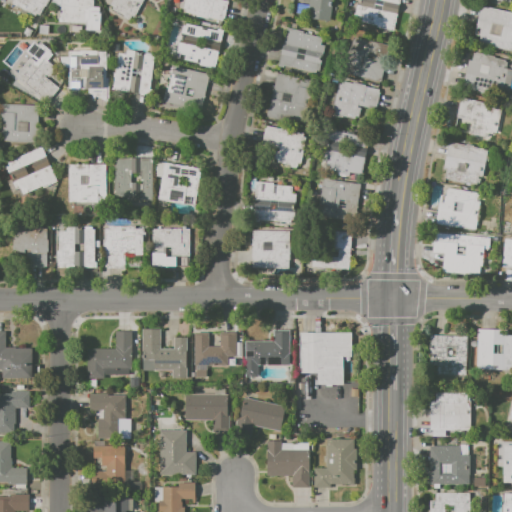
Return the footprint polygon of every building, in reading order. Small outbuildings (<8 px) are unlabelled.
[(48,0),(45,7),(44,6),(39,15),(36,14),(35,16),(22,9),(21,11),(10,5),(13,1),(11,0),(48,0)] [(60,0),(92,0),(92,1),(93,1),(92,20),(86,20),(86,23),(58,22),(59,17),(60,17),(60,0)] [(145,0),(134,21),(128,18),(127,20),(121,17),(122,15),(111,9),(113,7),(109,5),(112,0),(145,0)] [(221,0),(229,2),(224,22),(185,13),(186,9),(183,8),(184,0),(221,0)] [(331,0),(329,21),(306,18),(309,0),(331,0)] [(399,0),(393,31),(376,27),(376,26),(361,23),(361,22),(353,20),(357,0),(399,0)] [(481,6),(511,12),(511,46),(511,51),(478,43),(481,34),(475,32),(481,6)] [(185,23),(217,30),(217,28),(224,30),(214,69),(179,60),(181,53),(176,52),(182,25),(185,25),(185,23)] [(287,28),(303,31),(303,33),(322,38),(320,44),(324,45),(317,74),(286,66),(285,68),(278,66),(287,28)] [(352,37),(389,45),(381,82),(344,73),(352,37)] [(118,53),(126,54),(126,49),(155,54),(149,95),(111,89),(114,73),(115,73),(118,53)] [(68,50),(105,50),(106,78),(108,78),(108,100),(104,100),(88,92),(85,92),(85,88),(68,88),(68,50)] [(38,51),(44,56),(43,57),(53,65),(50,68),(52,70),(51,71),(52,72),(48,77),(46,75),(44,77),(50,81),(58,88),(46,103),(16,79),(18,76),(15,74),(33,53),(35,55),(38,51)] [(474,51),(494,56),(494,58),(506,60),(504,68),(511,70),(506,96),(463,86),(469,60),(472,60),(474,51)] [(172,66),(209,74),(201,109),(165,101),(172,66)] [(277,73),(318,82),(311,110),(307,127),(265,117),(267,107),(269,107),(277,73)] [(338,84),(341,84),(342,81),(352,83),(352,82),(364,85),(364,86),(379,90),(374,108),(361,105),(358,117),(355,117),(353,123),(330,116),(338,84)] [(459,97),(498,106),(498,109),(505,111),(500,134),(494,133),(493,135),(491,134),(489,141),(468,136),(471,124),(478,125),(478,123),(454,118),(459,97)] [(37,105),(36,143),(4,141),(4,120),(1,120),(2,104),(37,105)] [(265,125),(280,128),(280,127),(292,130),(292,131),(306,134),(300,163),(297,162),(296,169),(289,167),(290,165),(276,162),(277,160),(273,159),(275,150),(279,151),(280,146),(261,142),(265,125)] [(330,130),(369,138),(361,174),(351,172),(350,175),(334,172),(335,169),(323,166),(330,130)] [(448,142),(451,143),(451,142),(466,145),(466,144),(473,145),(472,146),(491,150),(483,187),(444,179),(446,168),(442,167),(448,142)] [(0,165),(42,147),(57,182),(42,188),(42,186),(14,198),(0,165)] [(113,158),(152,158),(153,203),(113,204),(113,158)] [(157,162),(200,168),(194,206),(166,202),(166,201),(158,200),(162,176),(155,175),(157,162)] [(68,164),(105,164),(106,202),(93,202),(93,203),(79,203),(79,202),(68,202),(68,164)] [(323,179),(361,184),(356,220),(318,215),(323,179)] [(255,181),(273,183),(273,185),(292,186),(292,194),(295,194),(293,220),(290,220),(290,222),(258,219),(258,221),(252,221),(255,181)] [(448,188),(482,193),(476,230),(435,224),(438,204),(444,205),(446,189),(447,189),(448,188)] [(57,231),(65,230),(65,227),(80,227),(80,226),(91,226),(91,229),(94,229),(94,262),(96,262),(96,267),(56,268),(56,251),(58,251),(57,231)] [(108,226),(134,226),(134,229),(145,229),(144,255),(134,255),(134,253),(124,253),(124,268),(104,267),(105,229),(108,229),(108,226)] [(16,227),(30,227),(30,229),(33,229),(33,227),(42,227),(42,229),(46,229),(46,267),(26,267),(26,249),(24,249),(24,253),(15,253),(15,249),(13,249),(13,229),(16,229),(16,227)] [(152,229),(163,229),(163,228),(180,228),(180,229),(189,229),(189,267),(152,267),(152,253),(153,253),(153,239),(152,239),(152,229)] [(252,230),(290,231),(289,268),(252,267),(252,230)] [(311,266),(321,266),(321,268),(348,270),(351,232),(313,230),(311,266)] [(503,238),(511,238),(511,230),(511,266),(500,266),(503,238)] [(434,233),(490,238),(489,249),(484,248),(483,258),(481,258),(479,273),(442,270),(443,254),(432,253),(434,233)] [(142,329),(160,329),(159,349),(173,349),(174,337),(186,337),(185,368),(186,368),(186,378),(172,378),(172,370),(154,370),(154,371),(142,371),(142,351),(141,351),(142,329)] [(477,329),(507,329),(507,335),(511,335),(511,369),(476,369),(477,329)] [(0,330),(4,331),(4,347),(31,347),(31,378),(2,378),(2,369),(0,369),(0,330)] [(245,340),(273,340),(273,330),(290,330),(290,365),(258,365),(258,377),(245,377),(245,340)] [(115,331),(131,331),(131,369),(128,369),(128,374),(103,374),(103,378),(86,378),(87,349),(115,349),(115,331)] [(194,332),(208,332),(208,346),(219,346),(219,332),(236,332),(236,356),(227,356),(227,365),(194,365),(194,332)] [(352,332),(352,356),(342,356),(342,385),(317,384),(317,373),(311,373),(299,373),(299,332),(352,332)] [(429,335),(466,336),(466,377),(436,376),(436,367),(429,367),(429,335)] [(130,376),(138,377),(138,389),(129,388),(130,376)] [(0,393),(11,393),(11,391),(29,391),(29,407),(15,407),(15,433),(0,433),(0,393)] [(429,401),(435,401),(435,392),(470,392),(470,431),(429,430),(429,401)] [(89,393),(96,393),(96,394),(107,394),(107,395),(125,396),(125,419),(130,419),(130,438),(102,438),(103,410),(96,410),(88,410),(89,393)] [(184,395),(227,394),(227,416),(229,416),(229,432),(213,432),(212,420),(184,420),(184,395)] [(235,434),(243,397),(285,407),(280,432),(253,425),(250,437),(235,434)] [(159,475),(195,475),(195,452),(186,452),(186,430),(160,430),(159,475)] [(326,439),(353,439),(353,449),(356,448),(356,471),(353,471),(353,483),(330,483),(330,487),(314,487),(314,468),(326,468),(326,439)] [(0,441),(10,441),(10,468),(28,468),(27,484),(7,484),(7,481),(0,481),(0,441)] [(267,441),(281,441),(281,449),(309,449),(309,487),(291,487),(291,476),(267,476),(267,441)] [(503,444),(511,444),(511,482),(503,482),(503,474),(502,474),(503,444)] [(93,445),(124,446),(123,488),(87,487),(87,471),(105,471),(105,466),(101,466),(101,458),(93,458),(93,445)] [(430,446),(460,446),(460,455),(469,455),(469,484),(430,484),(430,446)] [(162,486),(178,487),(178,483),(195,483),(194,503),(191,503),(191,499),(180,499),(180,501),(181,501),(181,507),(182,507),(184,507),(184,511),(158,511),(159,501),(162,501),(162,486)] [(429,511),(429,501),(435,501),(435,493),(469,493),(469,511),(429,511)] [(502,511),(503,493),(511,493),(511,511),(502,511)] [(9,494),(29,494),(29,511),(14,511),(0,511),(0,496),(9,496),(9,494)] [(90,511),(90,494),(104,494),(104,498),(128,499),(127,510),(125,510),(124,511),(90,511)]
